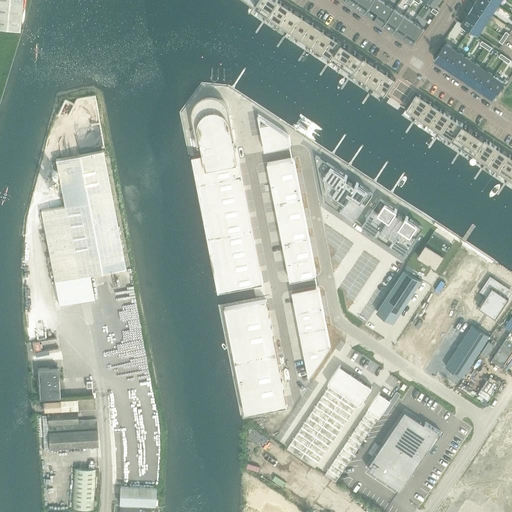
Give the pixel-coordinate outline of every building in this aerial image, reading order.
[(0,0),(0,29),(20,31),(22,0),(0,0)] [(258,0),(254,7),(267,16),(277,0),(258,0)] [(277,0),(267,16),(277,23),(288,7),(277,0)] [(358,0),(355,6),(365,12),(372,0),(358,0)] [(381,0),(372,0),(365,12),(374,18),(385,2),(381,0)] [(497,5),(489,0),(477,0),(475,4),(491,15),(497,5)] [(385,2),(374,18),(383,25),(394,9),(385,2)] [(491,15),(475,4),(468,13),(484,24),(491,15)] [(277,23),(288,30),(299,14),(288,7),(277,23)] [(394,9),(383,25),(393,31),(404,15),(394,9)] [(484,24),(468,13),(462,23),(465,25),(470,28),(475,32),(478,34),(484,24)] [(299,14),(288,30),(299,37),(309,21),(299,14)] [(404,15),(393,31),(402,37),(413,21),(404,15)] [(299,37),(309,44),(320,28),(309,21),(299,37)] [(423,28),(413,21),(402,37),(412,44),(423,28)] [(309,44),(320,51),(331,35),(320,28),(309,44)] [(320,51),(331,58),(341,43),(331,35),(320,51)] [(331,58),(341,66),(352,50),(341,43),(331,58)] [(445,66),(455,50),(446,43),(435,59),(445,66)] [(341,66),(352,73),(363,57),(352,50),(341,66)] [(454,72),(465,56),(455,50),(445,66),(454,72)] [(464,78),(474,62),(465,56),(454,72),(464,78)] [(352,73),(363,80),(373,64),(363,57),(352,73)] [(473,85),(484,69),(474,62),(464,78),(473,85)] [(363,80),(373,87),(384,71),(373,64),(363,80)] [(483,91),(493,75),(484,69),(473,85),(483,91)] [(373,87),(384,94),(395,78),(384,71),(373,87)] [(492,98),(503,82),(493,75),(483,91),(492,98)] [(406,109),(417,116),(428,100),(417,93),(406,109)] [(192,110),(192,114),(192,117),(193,122),(198,146),(202,145),(203,154),(193,156),(219,291),(252,285),(263,283),(237,147),(235,148),(233,139),(235,139),(230,115),(229,110),(228,107),(226,103),(224,100),(221,98),(218,96),(214,95),(211,95),(207,95),(204,96),(200,98),(197,100),(195,103),(193,106),(192,110)] [(417,116),(428,123),(438,107),(428,100),(417,116)] [(428,123),(440,132),(451,116),(438,107),(428,123)] [(81,119),(82,124),(89,123),(87,112),(72,114),(73,120),(81,119)] [(440,132),(452,140),(463,124),(451,116),(440,132)] [(271,123),(260,125),(265,150),(291,145),(289,135),(271,123)] [(452,140),(463,147),(474,131),(463,124),(452,140)] [(463,147),(474,154),(484,138),(474,131),(463,147)] [(474,154),(486,162),(496,146),(484,138),(474,154)] [(486,162),(496,169),(507,154),(496,146),(486,162)] [(65,206),(41,210),(55,281),(59,305),(95,298),(91,274),(126,268),(103,150),(56,159),(65,206)] [(496,169),(509,178),(511,172),(511,156),(507,154),(496,169)] [(347,176),(316,155),(324,200),(327,202),(328,200),(335,204),(351,181),(346,177),(347,176)] [(293,158),(267,163),(290,281),(316,275),(313,258),(311,248),(309,237),(307,229),(305,219),(303,209),(300,194),(298,183),(296,173),(293,158)] [(355,183),(351,181),(335,204),(341,209),(339,210),(354,220),(373,193),(356,182),(355,183)] [(397,209),(380,198),(362,226),(377,236),(378,234),(384,238),(400,214),(396,211),(397,209)] [(405,217),(400,214),(384,238),(390,242),(389,244),(404,254),(422,227),(406,215),(405,217)] [(430,237),(418,255),(431,264),(431,263),(437,267),(452,244),(445,240),(442,245),(430,237)] [(485,267),(462,251),(451,268),(459,274),(455,280),(470,290),(485,267)] [(405,268),(377,310),(393,321),(421,280),(405,268)] [(497,289),(501,282),(490,275),(480,290),(487,295),(478,308),(495,319),(509,297),(497,289)] [(132,279),(121,280),(121,291),(132,290),(132,279)] [(107,283),(97,283),(97,293),(101,293),(101,301),(107,301),(107,283)] [(318,286),(292,291),(307,368),(309,378),(315,368),(330,347),(327,330),(324,317),(322,307),(320,297),(318,286)] [(255,302),(225,307),(237,368),(245,414),(287,406),(279,368),(266,299),(255,302)] [(97,317),(112,314),(110,301),(95,304),(97,317)] [(429,358),(457,316),(441,306),(414,348),(429,358)] [(445,366),(450,368),(462,377),(468,368),(490,334),(473,323),(445,366)] [(491,360),(504,368),(507,370),(511,362),(511,342),(506,338),(491,360)] [(340,365),(328,383),(330,384),(335,387),(339,390),(350,372),(340,365)] [(38,368),(40,398),(60,396),(58,367),(38,368)] [(350,372),(339,390),(344,393),(349,397),(361,379),(350,372)] [(361,379),(349,397),(358,403),(360,404),(372,386),(361,379)] [(330,384),(326,389),(341,399),(344,393),(339,390),(335,387),(330,384)] [(479,396),(483,398),(488,388),(484,386),(479,396)] [(406,401),(412,391),(406,387),(400,397),(406,401)] [(326,389),(323,395),(337,404),(341,399),(326,389)] [(379,391),(367,409),(368,410),(379,417),(391,399),(379,391)] [(344,393),(341,399),(355,408),(358,403),(349,397),(344,393)] [(323,395),(319,400),(333,409),(337,404),(323,395)] [(341,399),(337,404),(351,413),(355,408),(341,399)] [(45,401),(46,411),(77,409),(77,400),(45,401)] [(319,400),(316,405),(330,415),(333,409),(319,400)] [(337,404),(333,409),(348,419),(351,413),(337,404)] [(316,405),(312,410),(326,420),(330,415),(316,405)] [(333,409),(330,415),(344,424),(348,419),(333,409)] [(312,410),(309,416),(323,425),(326,420),(312,410)] [(368,410),(365,415),(375,422),(379,417),(368,410)] [(367,467),(401,490),(429,448),(431,449),(442,432),(426,422),(425,423),(405,410),(367,467)] [(50,449),(98,446),(97,419),(78,420),(77,411),(48,413),(50,449)] [(330,415),(326,420),(340,429),(344,424),(330,415)] [(365,415),(361,420),(372,427),(375,422),(365,415)] [(309,416),(305,421),(319,430),(323,425),(309,416)] [(326,420),(323,425),(337,435),(340,429),(326,420)] [(361,420),(358,425),(368,433),(372,427),(361,420)] [(305,421),(302,426),(316,436),(319,430),(305,421)] [(323,425),(319,430),(333,440),(337,435),(323,425)] [(358,425),(354,431),(365,438),(368,433),(358,425)] [(302,426),(298,432),(312,441),(316,436),(302,426)] [(319,430),(316,436),(330,445),(333,440),(319,430)] [(354,431),(350,436),(361,443),(365,438),(354,431)] [(298,432),(295,437),(309,446),(312,441),(298,432)] [(316,436),(312,441),(326,451),(330,445),(316,436)] [(350,436),(347,441),(358,449),(361,443),(350,436)] [(295,437),(291,442),(305,452),(309,446),(295,437)] [(312,441),(309,446),(323,456),(326,451),(312,441)] [(347,441),(343,447),(354,454),(358,449),(347,441)] [(291,442),(287,448),(302,457),(305,452),(291,442)] [(309,446),(305,452),(319,461),(323,456),(309,446)] [(343,447),(340,452),(351,459),(354,454),(343,447)] [(305,452),(302,457),(316,466),(319,461),(305,452)] [(340,452),(336,457),(347,464),(351,459),(340,452)] [(336,457),(333,463),(344,470),(347,464),(336,457)] [(333,463),(329,468),(340,475),(344,470),(333,463)] [(74,468),(71,508),(94,509),(96,469),(74,468)] [(329,468),(326,473),(336,480),(340,475),(329,468)] [(133,504),(133,505),(141,506),(141,504),(155,505),(155,488),(120,486),(120,503),(133,504)]
